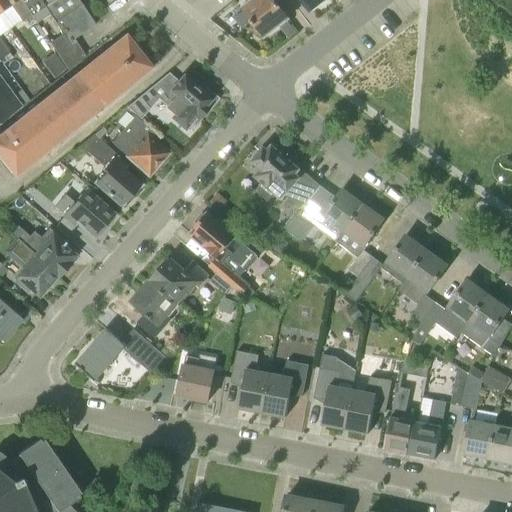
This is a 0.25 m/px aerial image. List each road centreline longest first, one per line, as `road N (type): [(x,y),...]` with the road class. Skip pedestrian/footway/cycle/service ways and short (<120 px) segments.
road 1 (residential): [(511,498),(26,403)]
road 2 (residential): [(258,90),(41,348),(26,403)]
road 3 (residential): [(511,272),(258,90)]
road 4 (residential): [(375,0),(258,90)]
road 5 (residential): [(154,0),(258,90)]
